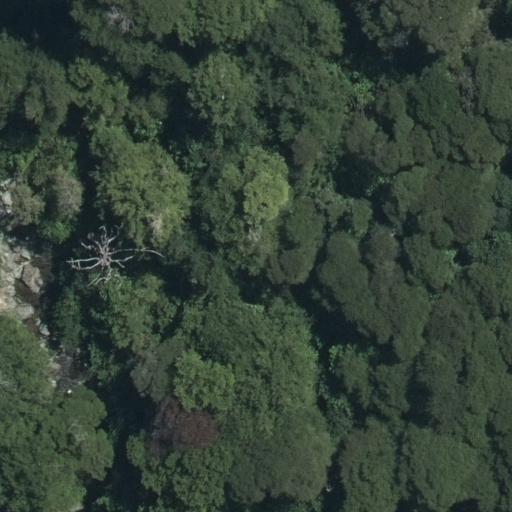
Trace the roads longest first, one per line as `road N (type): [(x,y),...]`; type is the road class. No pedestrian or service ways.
road 1 (track): [(85,511),(118,494),(111,380),(1,147),(67,71),(102,0)]
road 2 (track): [(281,0),(372,42),(395,0)]
